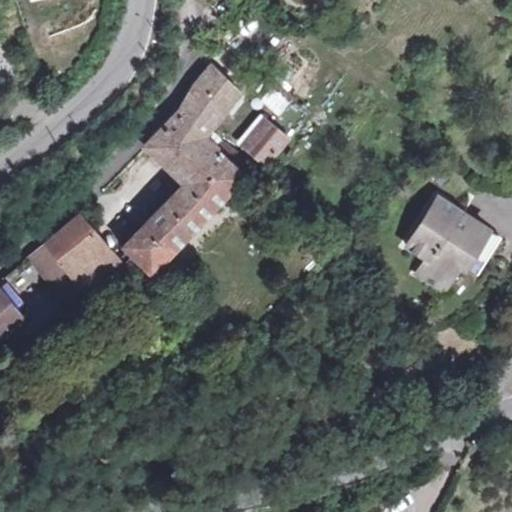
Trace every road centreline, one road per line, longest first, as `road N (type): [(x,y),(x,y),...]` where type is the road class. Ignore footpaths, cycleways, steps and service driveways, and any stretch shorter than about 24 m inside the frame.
road 1 (tertiary): [(480,424),(386,463),(169,511)]
road 2 (tertiary): [(0,170),(93,102),(125,53),(142,0)]
